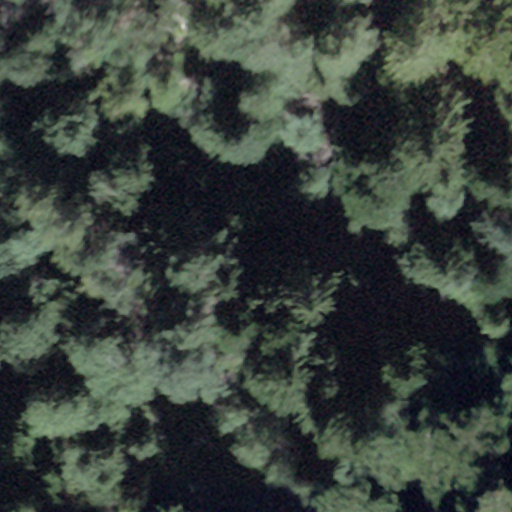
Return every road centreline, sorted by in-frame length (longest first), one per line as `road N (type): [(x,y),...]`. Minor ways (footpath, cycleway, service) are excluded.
road 1 (motorway): [(128,511),(446,0)]
road 2 (motorway): [(77,0),(0,124)]
